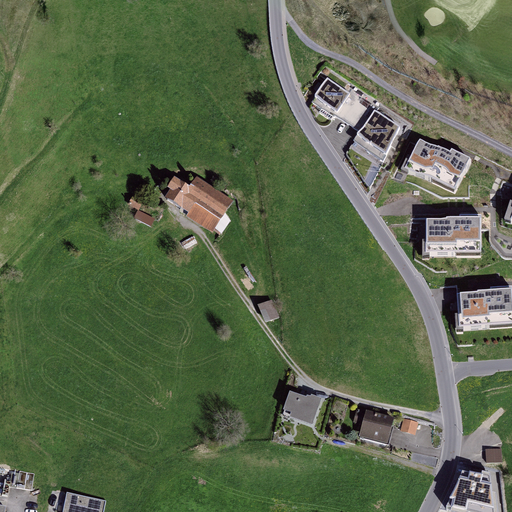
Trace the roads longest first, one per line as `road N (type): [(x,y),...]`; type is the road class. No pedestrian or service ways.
road 1 (tertiary): [(445,372),(418,291),(294,100),(274,0)]
road 2 (track): [(296,370),(194,227)]
road 3 (tertiary): [(427,511),(451,450),(445,372)]
road 4 (unknown): [(483,511),(476,439),(511,404)]
